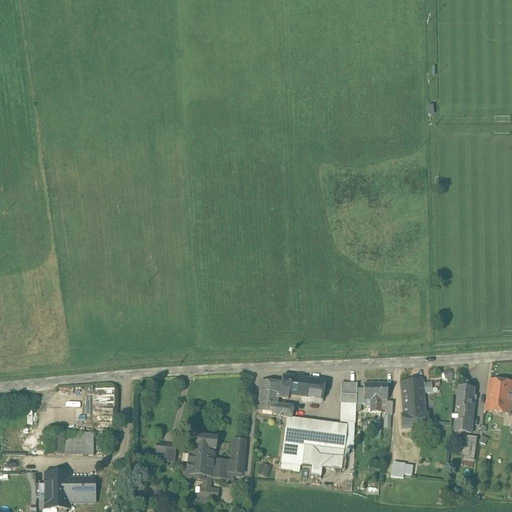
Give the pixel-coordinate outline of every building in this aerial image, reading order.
[(281,385),(260,382),(256,412),(288,416),(289,406),(278,405),(279,399),(288,400),(288,396),(322,401),(325,382),(282,376),(281,385)] [(511,382),(490,380),(486,412),(510,415),(511,411),(511,402),(511,401),(511,382)] [(423,381),(400,384),(403,416),(403,417),(426,415),(424,394),(423,384),(423,381)] [(431,383),(423,384),(424,394),(432,394),(431,383)] [(357,384),(341,384),(340,423),(354,425),(355,413),(355,405),(356,405),(357,390),(357,384)] [(387,386),(364,385),(364,390),(364,399),(364,401),(370,401),(381,402),(386,402),(387,402),(387,386)] [(475,389),(459,387),(457,408),(460,408),(459,422),(456,421),(455,432),(471,434),(474,398),(474,397),(475,389)] [(357,390),(356,405),(361,405),(364,405),(364,401),(364,399),(364,390),(357,390)] [(381,402),(370,401),(370,414),(381,414),(381,412),(381,402)] [(426,415),(403,417),(403,416),(401,417),(402,430),(428,428),(427,415),(426,415)] [(327,424),(287,418),(283,443),(303,446),(323,449),(324,449),(327,424)] [(347,427),(327,424),(324,449),(344,451),(347,427)] [(63,435),(46,436),(46,458),(63,458),(63,435)] [(93,435),(63,435),(63,458),(94,457),(93,435)] [(217,439),(190,436),(188,448),(189,448),(215,451),(216,451),(217,439)] [(477,439),(468,437),(467,443),(464,442),(462,459),(474,461),(477,439)] [(215,451),(189,448),(187,466),(186,475),(186,476),(204,478),(209,478),(211,479),(224,480),(225,473),(242,475),(245,442),(233,441),(231,463),(214,461),(215,451)] [(303,446),(283,443),(281,463),(301,466),(302,457),(303,446)] [(323,449),(303,446),(302,457),(322,460),(323,449)] [(167,450),(156,449),(155,461),(173,463),(174,457),(167,456),(167,450)] [(406,465),(393,463),(391,477),(404,479),(406,465)] [(269,471),(260,468),(258,474),(266,478),(269,471)] [(69,477),(46,477),(46,511),(69,511),(69,506),(69,482),(69,477)] [(204,478),(202,488),(201,489),(209,490),(211,479),(209,478),(204,478)] [(94,482),(69,482),(69,506),(94,506),(94,482)] [(379,483),(368,482),(367,494),(378,495),(379,483)] [(201,489),(200,498),(208,499),(216,500),(217,491),(209,490),(201,489)] [(155,491),(146,495),(150,505),(159,502),(155,491)] [(125,506),(127,511),(128,511),(136,510),(134,503),(125,506)]
